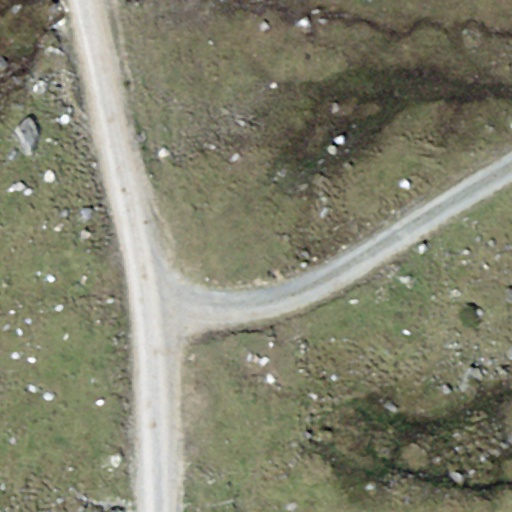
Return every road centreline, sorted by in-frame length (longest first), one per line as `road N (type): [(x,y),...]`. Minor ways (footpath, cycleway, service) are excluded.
road 1 (track): [(87,0),(148,311),(153,511)]
road 2 (track): [(511,151),(298,279),(254,295),(148,311)]
